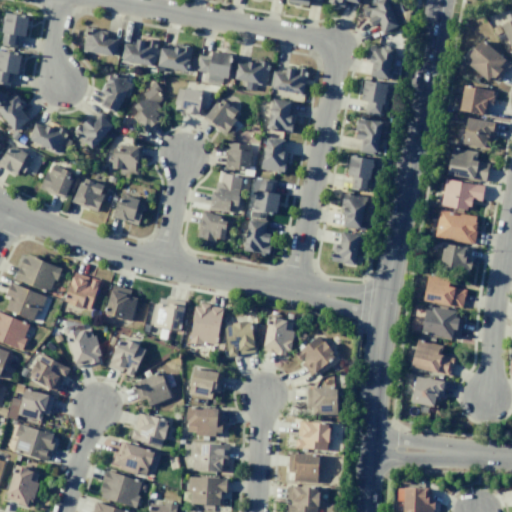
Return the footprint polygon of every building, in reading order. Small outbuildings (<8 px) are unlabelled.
[(379,0),(387,0),(399,29),(382,36),(377,24),(372,26),(368,16),(365,17),(361,8),(379,0)] [(0,32),(4,12),(28,17),(24,37),(17,35),(15,49),(0,46),(2,32),(0,32)] [(511,19),(500,24),(511,52),(511,19)] [(86,28),(107,32),(106,37),(117,39),(114,56),(89,52),(89,53),(81,51),(86,28)] [(146,39),(156,41),(151,67),(118,60),(122,43),(133,45),(134,39),(145,41),(146,39)] [(464,59),(494,84),(510,65),(480,40),(464,59)] [(182,45),(191,47),(186,71),(157,65),(160,48),(172,50),(174,42),(182,44),(182,45)] [(368,44),(392,48),(387,79),(368,76),(370,62),(364,60),(365,54),(367,54),(368,44)] [(0,50),(20,54),(17,75),(11,74),(8,85),(0,83),(0,50)] [(211,51),(230,55),(226,78),(206,74),(207,72),(194,70),(197,54),(210,57),(211,51)] [(250,59),(268,62),(263,85),(232,80),(236,60),(249,63),(250,59)] [(306,69),(301,94),(268,88),(272,70),(284,72),(285,65),(306,69)] [(110,73),(130,84),(126,92),(125,91),(114,112),(99,104),(104,94),(100,92),(110,73)] [(363,80),(386,84),(383,104),(380,103),(378,116),(363,113),(365,100),(359,99),(363,80)] [(154,81),(161,90),(158,92),(163,98),(157,103),(163,111),(154,117),(156,120),(143,130),(132,116),(138,112),(133,106),(145,97),(142,93),(151,86),(150,84),(154,81)] [(208,85),(219,86),(212,97),(208,97),(209,90),(207,90),(208,85)] [(494,92),(463,85),(458,109),(485,115),(487,104),(491,104),(494,92)] [(184,87),(204,92),(198,117),(177,112),(179,105),(174,104),(177,88),(183,90),(184,87)] [(0,102),(13,92),(19,100),(21,98),(25,104),(18,109),(27,120),(13,130),(0,114),(0,102)] [(220,98),(236,110),(231,117),(234,119),(223,134),(202,118),(214,102),(216,104),(220,98)] [(271,98),(289,102),(286,115),(294,116),(290,133),(265,128),(271,98)] [(100,111),(113,124),(91,149),(71,131),(78,124),(81,125),(87,118),(91,121),(100,111)] [(356,117),(380,122),(377,137),(374,154),(357,151),(360,139),(354,138),(355,132),(353,131),(356,117)] [(494,122),(465,118),(462,145),(490,149),(494,122)] [(34,123),(44,127),(46,122),(66,130),(57,153),(49,150),(50,147),(28,139),(34,123)] [(15,130),(19,134),(14,140),(10,136),(15,130)] [(266,136),(283,140),(281,151),(286,152),(282,173),(258,169),(260,160),(261,160),(266,136)] [(377,137),(386,139),(383,156),(374,154),(377,137)] [(248,144),(247,151),(249,152),(247,166),(253,167),(252,176),(242,174),(242,171),(223,168),(226,142),(248,144)] [(11,145),(26,154),(25,156),(30,159),(22,172),(17,170),(14,175),(0,166),(0,157),(6,147),(9,149),(11,145)] [(120,145),(139,146),(137,174),(118,173),(119,168),(111,167),(112,148),(119,149),(120,145)] [(476,151),(450,147),(446,176),(485,181),(488,162),(475,161),(476,151)] [(349,155),(372,159),(366,191),(349,188),(351,176),(345,175),(349,155)] [(53,164),(70,172),(68,176),(72,178),(63,199),(38,188),(46,171),(49,173),(53,164)] [(221,173),(241,177),(235,206),(229,204),(227,212),(208,208),(214,180),(219,181),(221,173)] [(84,178),(102,185),(99,193),(102,194),(95,211),(70,201),(77,183),(81,185),(84,178)] [(261,178),(275,180),(272,193),(278,194),(274,213),(251,209),(254,194),(250,193),(253,179),(260,180),(261,178)] [(483,185),(443,180),(440,206),(469,210),(470,199),(481,201),(483,185)] [(342,193),(366,197),(364,206),(362,206),(359,222),(364,223),(362,230),(341,226),(343,215),(341,214),(342,209),(339,208),(342,193)] [(121,194),(138,199),(137,202),(143,204),(137,225),(111,216),(117,197),(120,198),(121,194)] [(200,211),(221,215),(220,219),(226,220),(222,239),(214,238),(214,241),(195,238),(200,211)] [(434,238),(473,243),(476,216),(438,211),(434,238)] [(248,218),(265,221),(263,233),(271,234),(267,255),(242,250),(248,218)] [(341,232),(358,235),(353,265),(328,260),(331,243),(338,245),(341,232)] [(466,272),(471,249),(443,243),(438,267),(466,272)] [(55,280),(60,268),(37,259),(37,258),(26,253),(24,258),(21,257),(13,279),(47,292),(53,279),(55,280)] [(91,277),(99,280),(88,310),(80,307),(80,308),(67,303),(67,301),(63,300),(74,272),(87,277),(86,281),(89,282),(91,277)] [(422,300),(461,308),(464,290),(446,286),(448,277),(427,273),(422,300)] [(9,282),(45,296),(39,310),(35,309),(31,320),(4,309),(9,297),(4,295),(9,282)] [(128,296),(136,298),(129,321),(103,313),(112,284),(130,290),(128,296)] [(165,297),(183,301),(178,331),(166,328),(164,339),(157,338),(159,327),(151,326),(156,302),(164,304),(165,297)] [(200,303),(209,305),(209,306),(221,308),(214,344),(200,342),(200,344),(187,342),(192,319),(191,319),(193,305),(199,307),(200,303)] [(455,312),(425,306),(420,332),(458,340),(462,319),(454,318),(455,312)] [(0,312),(28,324),(22,337),(25,338),(20,350),(0,341),(0,312)] [(291,321),(280,320),(281,318),(268,316),(261,350),(275,352),(275,354),(283,355),(284,349),(288,350),(292,330),(289,330),(291,321)] [(245,320),(231,323),(231,324),(223,325),(228,356),(236,354),(236,350),(238,349),(239,354),(254,351),(250,321),(245,322),(245,320)] [(143,323),(149,325),(146,333),(141,331),(143,323)] [(91,336),(88,328),(78,331),(78,330),(65,334),(76,367),(88,363),(88,364),(98,361),(96,356),(100,354),(93,335),(91,336)] [(300,331),(305,335),(299,342),(294,337),(300,331)] [(58,334),(61,339),(55,343),(52,337),(58,334)] [(320,338),(329,349),(328,350),(333,356),(309,376),(304,369),(307,366),(306,364),(302,367),(292,355),(316,335),(319,339),(320,338)] [(125,339),(138,345),(137,346),(144,349),(131,377),(123,373),(125,369),(122,368),(121,371),(107,365),(119,338),(124,340),(125,339)] [(410,367),(449,375),(452,357),(439,354),(441,345),(416,339),(410,367)] [(41,354),(68,368),(64,376),(59,373),(58,376),(62,378),(55,392),(28,377),(30,373),(29,372),(36,359),(37,360),(41,354)] [(22,367),(27,370),(24,377),(18,374),(22,367)] [(193,368),(222,374),(218,392),(212,391),(210,399),(187,394),(193,368)] [(159,372),(169,397),(147,406),(144,398),(139,400),(132,383),(159,372)] [(433,405),(434,399),(442,399),(444,380),(414,377),(411,403),(433,405)] [(15,383),(23,386),(21,393),(13,391),(15,383)] [(335,387),(335,414),(312,415),(311,407),(306,407),(305,388),(335,387)] [(16,414),(24,388),(52,397),(47,415),(41,413),(39,421),(16,414)] [(20,400),(14,419),(5,416),(11,397),(20,400)] [(220,422),(221,409),(186,407),(185,420),(186,420),(186,431),(194,431),(194,435),(213,436),(214,432),(220,432),(221,422),(220,422)] [(137,412),(166,420),(164,425),(167,425),(163,439),(161,438),(159,446),(129,437),(131,429),(136,430),(137,428),(133,427),(137,412)] [(328,427),(328,442),(326,441),(326,449),(295,447),(295,439),(300,439),(300,436),(296,436),(297,420),(327,422),(327,427),(328,427)] [(17,423),(52,434),(50,439),(53,440),(51,449),(49,449),(46,461),(11,450),(15,436),(13,436),(17,423)] [(120,441),(153,451),(149,465),(148,464),(145,475),(135,472),(135,474),(116,468),(117,464),(112,463),(114,454),(116,454),(120,441)] [(189,442),(227,445),(226,459),(221,458),(220,472),(191,469),(192,457),(188,457),(189,442)] [(317,455),(315,483),(292,481),(292,472),(287,472),(288,453),(317,455)] [(15,464),(27,468),(27,470),(37,473),(34,482),(37,483),(31,502),(27,501),(25,506),(16,503),(17,502),(4,498),(15,464)] [(104,470),(140,481),(136,495),(138,496),(134,507),(114,501),(113,502),(99,497),(100,492),(98,491),(104,470)] [(187,476),(225,479),(224,492),(219,492),(218,505),(189,503),(190,491),(186,491),(187,476)] [(317,491),(317,505),(315,505),(315,511),(284,511),(284,503),(289,503),(289,501),(285,500),(286,485),(316,486),(316,491),(317,491)] [(432,511),(433,499),(429,499),(430,489),(396,488),(395,511),(432,511)] [(182,491),(189,492),(188,501),(181,500),(182,491)] [(127,511),(94,501),(90,511),(127,511)] [(162,502),(176,504),(174,511),(147,511),(149,502),(162,504),(162,502)]
